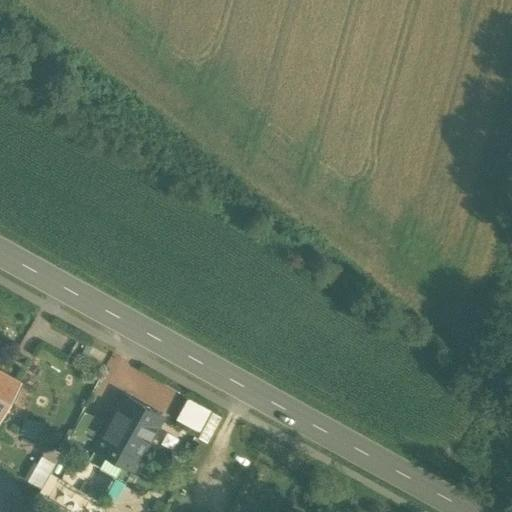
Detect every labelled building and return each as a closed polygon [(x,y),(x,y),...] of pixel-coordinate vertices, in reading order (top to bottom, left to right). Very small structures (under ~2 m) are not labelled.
[(0,411),(16,382),(0,372),(0,411)] [(161,416),(123,395),(94,448),(106,455),(102,462),(112,468),(116,460),(131,468),(161,416)] [(211,439),(225,415),(192,396),(178,420),(211,439)] [(46,486),(57,457),(44,452),(33,481),(46,486)] [(67,511),(36,494),(28,508),(35,511),(67,511)]
